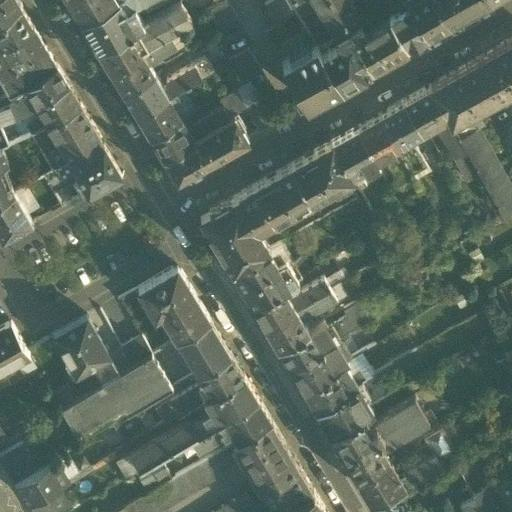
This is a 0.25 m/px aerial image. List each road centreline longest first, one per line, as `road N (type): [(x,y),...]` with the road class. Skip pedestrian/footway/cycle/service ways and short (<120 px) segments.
road 1 (residential): [(190,242),(354,511)]
road 2 (residential): [(511,20),(313,131)]
road 3 (residential): [(19,294),(38,327),(190,242)]
road 4 (residential): [(41,0),(148,174)]
road 5 (residential): [(148,174),(0,256)]
road 6 (residential): [(313,131),(170,210)]
road 7 (residential): [(313,131),(240,0)]
